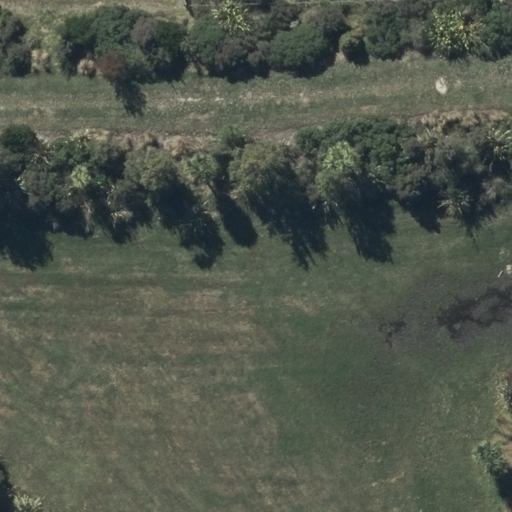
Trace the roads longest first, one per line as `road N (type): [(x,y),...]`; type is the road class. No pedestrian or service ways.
road 1 (track): [(0,89),(511,72)]
road 2 (track): [(0,243),(511,228)]
